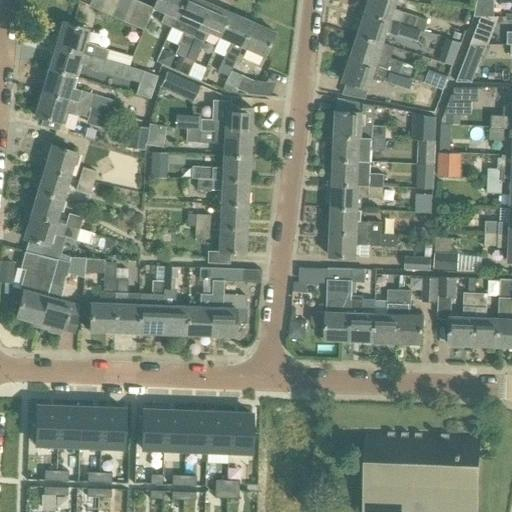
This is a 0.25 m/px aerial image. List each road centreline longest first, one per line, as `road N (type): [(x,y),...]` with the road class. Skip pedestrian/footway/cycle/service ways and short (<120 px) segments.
road 1 (residential): [(265,381),(311,0)]
road 2 (residential): [(265,381),(0,371)]
road 3 (residential): [(511,390),(265,381)]
